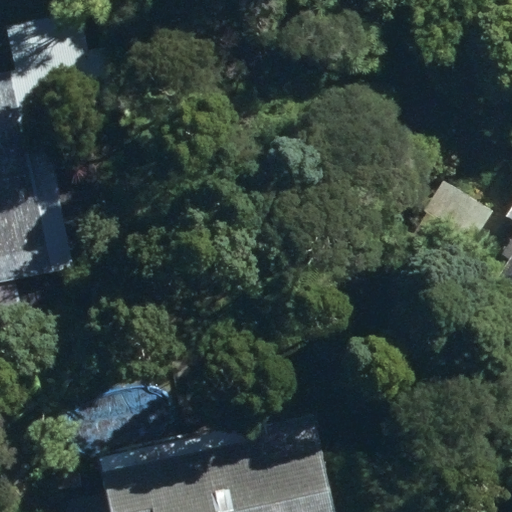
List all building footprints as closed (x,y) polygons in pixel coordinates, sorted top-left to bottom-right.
[(0,59),(0,340),(26,335),(18,294),(73,283),(44,136),(119,121),(100,25),(5,44),(8,58),(0,59)] [(383,116),(390,138),(424,128),(417,106),(383,116)] [(490,214),(442,183),(407,238),(455,269),(490,214)] [(511,230),(510,235),(511,236),(511,252),(501,272),(511,279),(511,283),(502,300),(511,306),(511,230)] [(332,511),(310,428),(106,476),(111,493),(101,495),(105,511),(332,511)]
